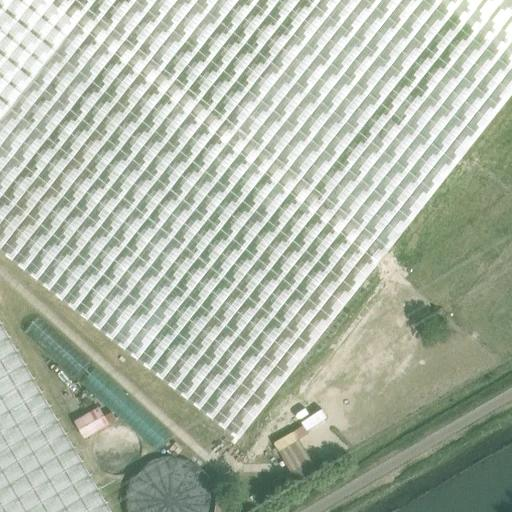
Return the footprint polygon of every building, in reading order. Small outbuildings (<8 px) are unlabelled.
[(511,0),(0,0),(0,255),(118,349),(147,372),(204,417),(236,443),(257,417),(381,260),(511,94),(511,0)] [(0,511),(113,511),(57,417),(0,320),(0,511)] [(172,435),(96,368),(85,380),(141,430),(140,432),(160,449),(172,435)] [(99,406),(75,421),(85,438),(116,420),(112,413),(105,417),(99,406)] [(220,500),(219,492),(217,485),(214,479),(208,472),(203,467),(196,463),(191,461),(182,459),(175,460),(164,462),(156,467),(151,471),(146,477),(143,483),(140,491),(139,499),(139,505),(141,511),(217,511),(219,509),(220,500)]
